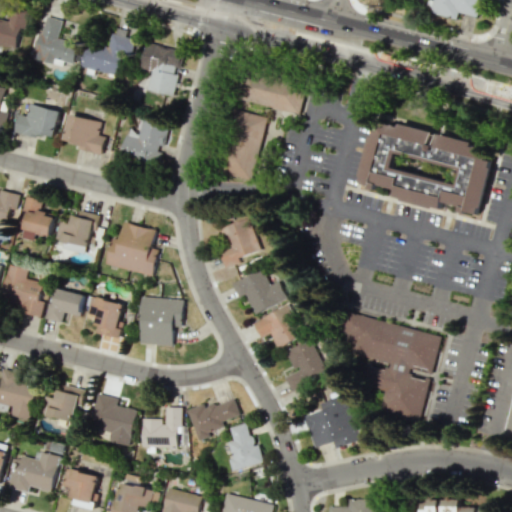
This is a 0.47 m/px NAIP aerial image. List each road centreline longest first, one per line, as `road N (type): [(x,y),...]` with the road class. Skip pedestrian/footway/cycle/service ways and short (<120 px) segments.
road 1 (residential): [(191,207),(0,157),(148,375),(207,375),(248,361)]
road 2 (residential): [(228,0),(195,150),(194,234),(209,286),(291,448),(303,511)]
road 3 (secondary): [(151,0),(511,94)]
road 4 (secondary): [(511,67),(244,0)]
road 5 (residential): [(300,485),(416,461),(511,472)]
